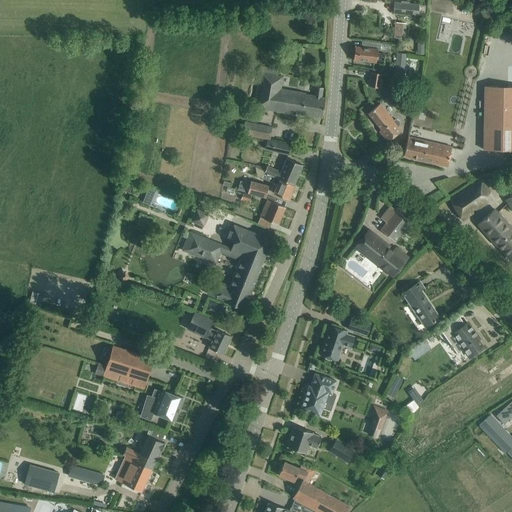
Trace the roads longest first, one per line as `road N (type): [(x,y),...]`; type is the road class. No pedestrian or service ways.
road 1 (unclassified): [(511,312),(389,178),(327,167)]
road 2 (residential): [(237,361),(290,248),(318,150)]
road 3 (tertiary): [(274,375),(327,167)]
road 4 (unclassified): [(160,511),(237,361)]
road 5 (tertiary): [(327,167),(344,0)]
road 6 (tertiary): [(228,511),(274,375)]
